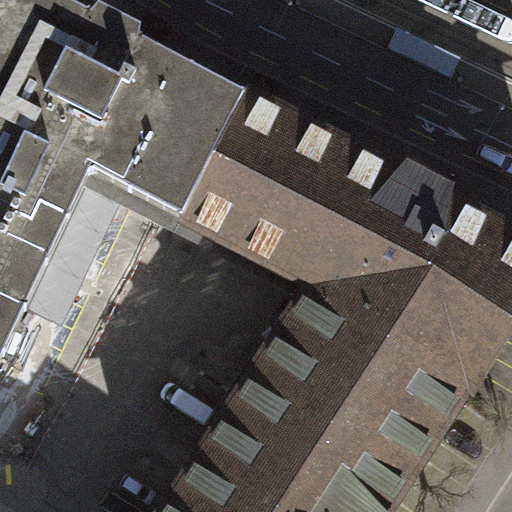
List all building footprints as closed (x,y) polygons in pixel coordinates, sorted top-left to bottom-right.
[(0,0),(0,129),(91,172),(182,220),(245,99),(139,45),(141,35),(101,14),(93,21),(50,0),(0,0)] [(314,290),(468,390),(472,392),(511,331),(511,236),(505,233),(448,204),(450,194),(410,173),(402,180),(245,99),(182,220),(314,290)] [(91,172),(0,129),(0,365),(18,328),(91,172)] [(91,172),(18,328),(58,347),(124,210),(305,304),(314,290),(182,220),(91,172)] [(387,511),(468,390),(314,290),(305,304),(168,511),(387,511)]
